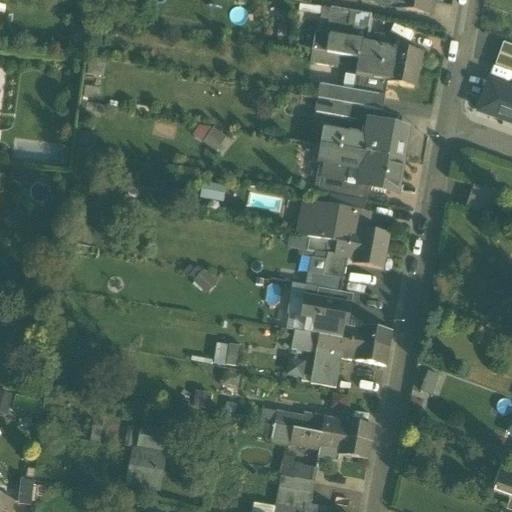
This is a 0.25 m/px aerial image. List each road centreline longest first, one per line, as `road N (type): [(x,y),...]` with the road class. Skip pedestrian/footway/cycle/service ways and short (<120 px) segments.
road 1 (residential): [(378,511),(447,126)]
road 2 (residential): [(447,126),(470,0)]
